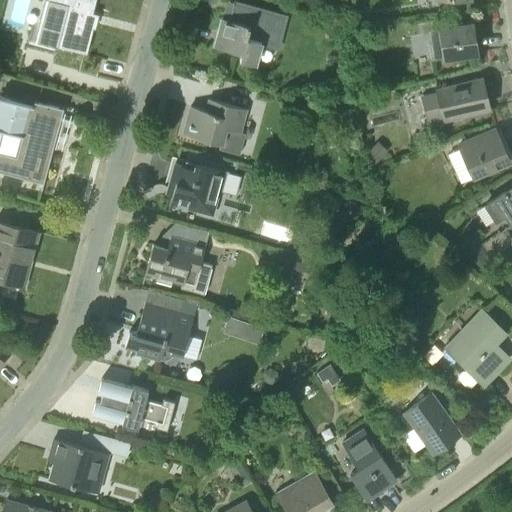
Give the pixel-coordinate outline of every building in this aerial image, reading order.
[(88,27),(95,0),(44,0),(38,24),(60,29),(57,44),(86,52),(93,28),(88,27)] [(285,16),(234,2),(232,9),(226,8),(224,18),(222,18),(214,44),(242,52),(240,60),(255,64),(261,42),(277,46),(285,16)] [(432,59),(445,57),(477,52),(472,23),(427,30),(432,59)] [(444,120),(490,109),(482,78),(436,89),(437,90),(421,95),(427,121),(443,116),(444,120)] [(349,93),(337,99),(344,113),(356,107),(349,93)] [(34,106),(5,98),(5,97),(0,95),(0,171),(43,183),(63,109),(35,101),(34,106)] [(240,133),(247,109),(209,98),(206,109),(191,105),(183,133),(222,143),(222,142),(234,145),(237,132),(240,133)] [(349,121),(333,126),(339,142),(354,137),(349,121)] [(510,161),(497,132),(481,140),(479,136),(459,145),(460,148),(448,153),(461,183),(510,161)] [(376,166),(388,153),(378,144),(366,157),(376,166)] [(207,212),(215,183),(197,178),(199,168),(175,162),(168,188),(174,190),(170,202),(207,212)] [(511,186),(495,198),(511,224),(511,186)] [(349,198),(348,198),(346,199),(344,200),(342,201),(341,202),(340,203),(339,205),(338,207),(338,209),(338,211),(338,213),(339,215),(339,216),(340,218),(342,219),(343,221),(345,221),(347,222),(349,222),(351,222),(353,222),(355,221),(356,220),(358,219),(359,217),(360,216),(361,214),(362,212),(362,210),(362,208),(361,206),(360,204),(359,203),(358,201),(356,200),(355,199),(353,199),(351,198),(349,198)] [(32,258),(39,232),(0,221),(0,279),(23,286),(31,257),(32,258)] [(480,244),(491,260),(511,241),(511,238),(505,228),(480,244)] [(389,251),(400,238),(390,229),(378,242),(389,251)] [(175,249),(167,247),(153,243),(145,271),(157,274),(156,280),(169,283),(171,278),(182,281),(181,287),(203,293),(210,264),(204,262),(208,245),(178,237),(175,249)] [(380,258),(377,238),(364,240),(366,260),(380,258)] [(477,269),(491,260),(480,244),(466,254),(477,269)] [(299,270),(303,256),(273,248),(270,261),(299,270)] [(387,278),(399,291),(409,281),(398,269),(387,278)] [(188,301),(186,306),(200,310),(194,330),(207,334),(214,309),(188,301)] [(145,302),(137,332),(129,330),(125,345),(137,348),(136,352),(161,359),(171,352),(183,355),(194,315),(145,302)] [(480,380),(484,383),(509,357),(486,336),(497,325),(482,311),(446,347),(468,368),(462,374),(463,378),(470,386),(475,386),(480,380)] [(251,323),(245,339),(258,343),(263,327),(251,323)] [(374,325),(367,330),(374,338),(380,333),(374,325)] [(101,378),(97,392),(102,393),(100,400),(95,399),(92,413),(122,421),(122,423),(138,427),(141,417),(157,421),(156,427),(168,430),(175,401),(164,398),(162,403),(146,398),(148,388),(132,384),(132,386),(101,378)] [(289,396),(300,390),(295,381),(284,388),(289,396)] [(433,453),(461,432),(431,391),(403,412),(433,453)] [(366,498),(396,478),(363,428),(342,442),(359,468),(350,474),(366,498)] [(56,454),(54,462),(49,479),(98,492),(109,453),(54,437),(50,452),(56,454)] [(244,437),(236,441),(241,450),(249,445),(244,437)] [(109,453),(125,457),(129,442),(113,438),(109,453)] [(236,456),(233,451),(228,451),(225,456),(228,460),(233,460),(236,456)] [(251,481),(245,471),(239,474),(238,480),(242,486),(251,481)] [(290,511),(318,511),(317,509),(331,502),(314,473),(280,494),(290,511)] [(52,511),(6,498),(2,511),(52,511)] [(252,511),(246,500),(224,511),(252,511)]
